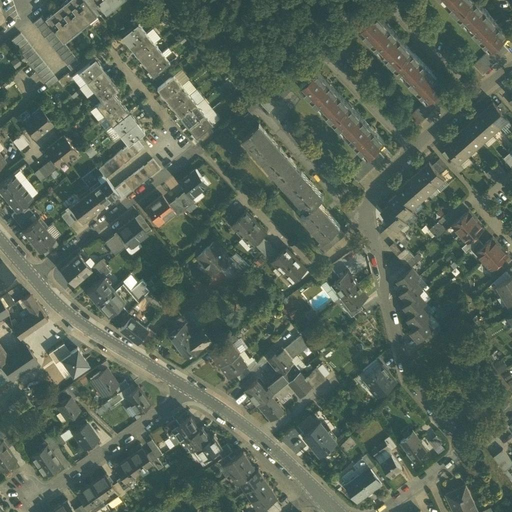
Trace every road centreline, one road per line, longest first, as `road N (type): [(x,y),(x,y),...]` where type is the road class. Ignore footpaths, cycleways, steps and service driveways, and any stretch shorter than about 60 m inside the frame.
road 1 (residential): [(511,67),(382,182),(364,224),(405,375),(465,446)]
road 2 (track): [(167,0),(235,71),(283,70),(356,0)]
road 3 (residential): [(31,278),(177,166),(174,148)]
road 4 (tertiary): [(31,278),(76,323),(189,391)]
road 5 (residential): [(189,391),(52,489),(28,492)]
road 6 (tertiary): [(189,391),(256,435),(315,492)]
